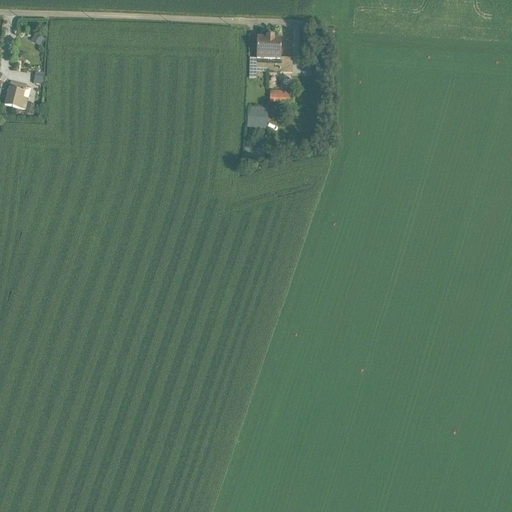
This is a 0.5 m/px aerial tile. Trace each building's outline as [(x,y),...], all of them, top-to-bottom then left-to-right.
[(38,43),(41,39),(35,35),(32,40),(38,43)] [(248,60),(248,79),(255,80),(255,74),(267,74),(267,71),(269,38),(265,37),(264,40),(256,39),(256,60),(248,60)] [(267,74),(291,75),(292,60),(279,59),(280,40),(273,40),(273,38),(269,38),(267,74)] [(26,55),(17,54),(16,62),(24,64),(26,55)] [(43,76),(34,75),(33,85),(42,87),(43,76)] [(25,87),(10,83),(3,107),(25,112),(30,90),(25,89),(25,87)] [(270,92),(269,104),(293,105),(293,104),(296,104),(297,96),(294,96),(294,93),(270,92)] [(33,106),(27,105),(25,115),(32,116),(33,106)] [(265,130),(266,110),(247,109),(246,130),(265,130)] [(264,160),(264,150),(247,151),(247,161),(264,160)]
